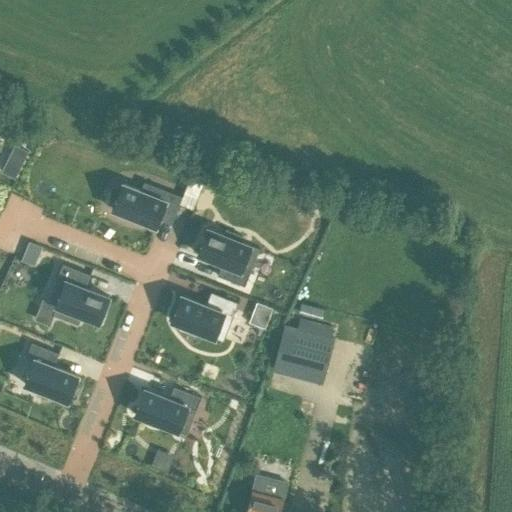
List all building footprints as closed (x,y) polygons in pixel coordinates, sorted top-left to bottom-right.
[(124,183),(114,209),(156,226),(159,218),(172,223),(180,204),(194,209),(203,185),(189,179),(183,196),(144,181),(141,190),(124,183)] [(209,227),(199,253),(222,263),(218,274),(245,285),(260,247),(241,240),(243,235),(226,229),(225,233),(209,227)] [(31,241),(22,261),(35,266),(43,247),(31,241)] [(63,262),(48,301),(57,305),(53,314),(79,324),(82,315),(99,321),(109,295),(86,286),(91,273),(63,262)] [(183,294),(172,320),(181,324),(180,328),(196,335),(198,330),(224,340),(239,301),(211,290),(206,303),(183,294)] [(257,303),(250,322),(265,328),(272,309),(257,303)] [(285,325),(274,366),(323,378),(333,338),(329,337),(332,327),(316,323),(300,319),(298,329),(285,325)] [(35,359),(26,384),(68,400),(78,374),(54,365),(60,352),(32,341),(26,356),(35,359)] [(146,388),(136,414),(187,434),(202,396),(174,385),(170,397),(146,388)] [(130,425),(127,434),(134,436),(137,428),(130,425)] [(256,474),(246,511),(279,511),(287,482),(256,474)]
